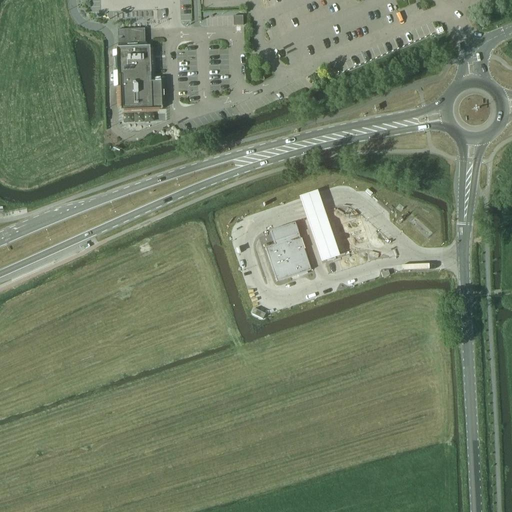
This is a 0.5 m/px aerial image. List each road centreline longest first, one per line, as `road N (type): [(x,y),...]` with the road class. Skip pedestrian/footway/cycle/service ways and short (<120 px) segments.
road 1 (secondary): [(46,254),(244,169),(449,123)]
road 2 (secondary): [(446,104),(228,158),(63,216)]
road 3 (unclassified): [(500,511),(486,193),(467,192)]
road 4 (tertiary): [(476,511),(467,192)]
road 5 (motorway): [(0,481),(66,411),(81,370),(75,328),(46,254)]
road 6 (motorway): [(63,216),(10,0)]
